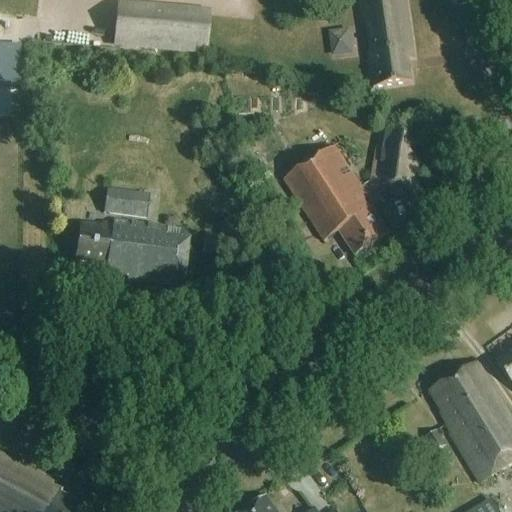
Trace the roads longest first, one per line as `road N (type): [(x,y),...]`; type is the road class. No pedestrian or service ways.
road 1 (tertiary): [(187,511),(340,345),(511,241)]
road 2 (track): [(393,307),(305,287),(96,308)]
road 3 (unclassified): [(0,360),(63,393),(183,511)]
